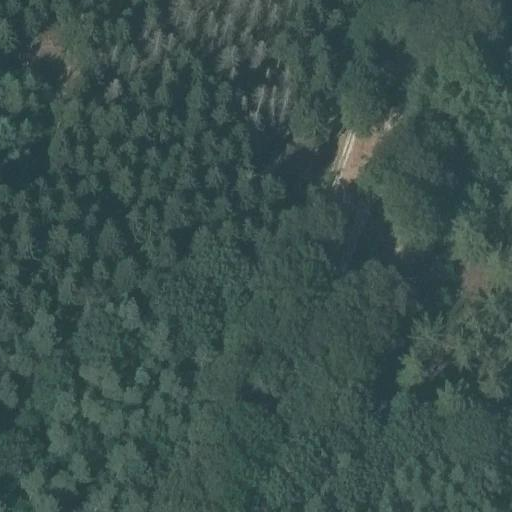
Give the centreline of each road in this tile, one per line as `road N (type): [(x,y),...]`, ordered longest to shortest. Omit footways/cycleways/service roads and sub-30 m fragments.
road 1 (track): [(439,0),(260,511)]
road 2 (track): [(246,511),(422,0)]
road 3 (track): [(264,460),(511,478)]
